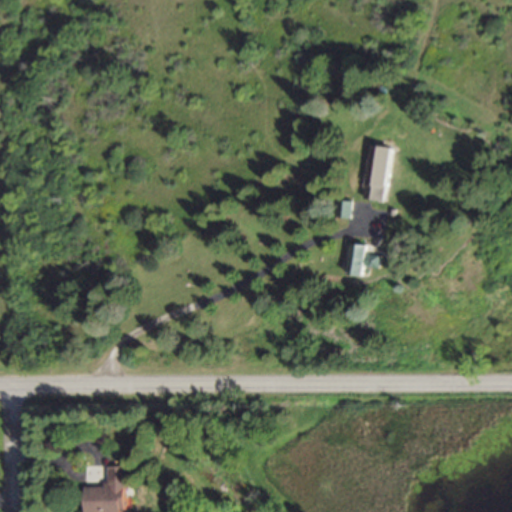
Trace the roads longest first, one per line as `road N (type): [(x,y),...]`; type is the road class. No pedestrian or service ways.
road 1 (tertiary): [(0,392),(511,385)]
road 2 (residential): [(12,511),(14,392)]
